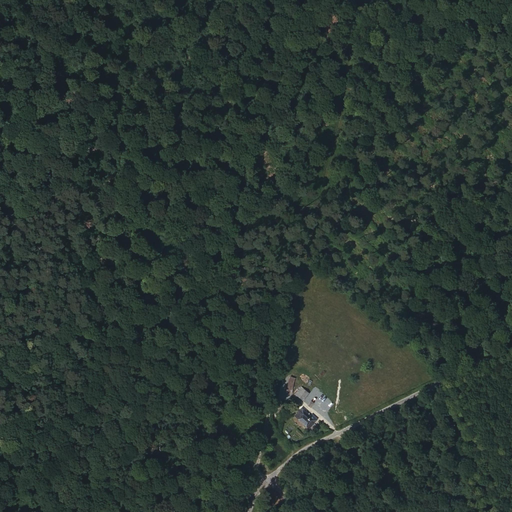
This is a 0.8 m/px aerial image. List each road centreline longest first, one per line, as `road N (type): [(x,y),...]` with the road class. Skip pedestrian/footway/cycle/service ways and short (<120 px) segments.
road 1 (track): [(255,482),(370,1)]
road 2 (track): [(511,346),(311,445),(255,482)]
